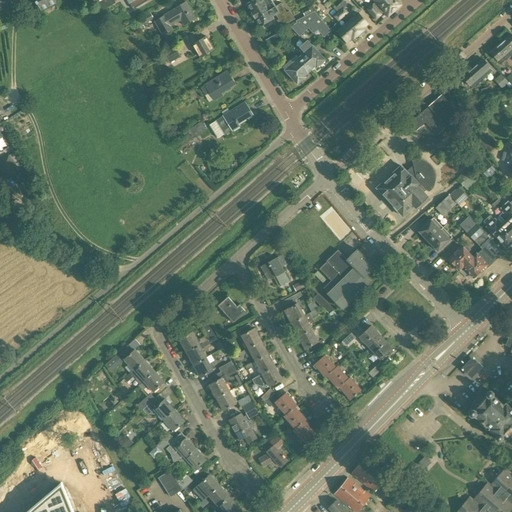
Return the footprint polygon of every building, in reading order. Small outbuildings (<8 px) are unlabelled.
[(0,0),(0,11),(16,5),(13,0),(0,0)] [(57,2),(55,0),(34,0),(41,11),(57,2)] [(253,0),(247,4),(255,18),(260,26),(273,19),(272,17),(276,15),(279,20),(277,21),(281,26),(294,19),(289,11),(286,13),(280,3),(275,6),(271,0),(253,0)] [(374,0),(376,2),(373,5),(377,9),(387,0),(374,0)] [(387,0),(377,9),(381,14),(385,11),(388,15),(399,5),(394,0),(387,0)] [(174,9),(154,21),(163,36),(173,30),(170,26),(181,20),(184,26),(195,19),(185,2),(174,9)] [(367,10),(371,14),(377,9),(373,5),(367,10)] [(310,12),(308,7),(302,10),(304,15),(310,12)] [(343,7),(338,12),(344,18),(349,13),(343,7)] [(375,19),(381,14),(377,9),(371,14),(375,19)] [(142,17),(145,23),(154,18),(151,12),(142,17)] [(295,21),(297,22),(305,31),(308,28),(313,34),(317,30),(324,37),(331,31),(314,12),(295,21)] [(344,18),(338,12),(334,16),(339,22),(344,18)] [(368,24),(358,13),(348,23),(358,34),(365,28),(364,27),(368,24)] [(305,31),(297,22),(291,27),(299,37),(305,31)] [(358,34),(348,23),(337,32),(347,43),(350,39),(351,40),(358,34)] [(265,38),(266,40),(268,44),(279,38),(276,32),(265,38)] [(511,35),(511,34),(500,43),(511,55),(511,54),(511,35)] [(193,44),(197,51),(200,57),(214,49),(206,36),(193,44)] [(305,53),(299,58),(309,70),(315,65),(317,67),(324,60),(307,41),(300,47),(305,53)] [(500,43),(490,52),(497,61),(498,60),(501,64),(511,55),(500,43)] [(169,63),(181,56),(175,46),(162,53),(169,63)] [(309,70),(299,58),(293,64),(290,61),(282,67),(297,84),(305,77),(303,76),(309,70)] [(482,59),(472,68),(482,80),(492,71),(489,68),(490,67),(482,59)] [(482,80),(472,68),(462,77),(469,86),(470,85),(472,88),(482,80)] [(234,84),(231,78),(227,72),(205,86),(202,88),(205,94),(209,92),(214,100),(222,96),(220,93),(234,84)] [(501,89),(509,82),(502,74),(493,81),(501,89)] [(483,96),(491,93),(489,87),(481,90),(483,96)] [(463,89),(458,92),(462,102),(468,100),(463,89)] [(454,108),(442,95),(428,107),(430,109),(427,111),(425,109),(425,110),(415,118),(409,123),(416,131),(426,122),(437,135),(453,121),(447,114),(454,108)] [(223,116),(216,121),(209,125),(218,138),(224,134),(232,130),(239,126),(238,124),(252,115),(245,102),(223,116)] [(177,143),(180,148),(207,130),(201,122),(188,131),(190,134),(177,143)] [(0,131),(0,151),(8,147),(0,131)] [(494,149),(483,134),(478,138),(489,153),(494,149)] [(482,156),(477,150),(473,154),(477,159),(482,156)] [(0,158),(0,168),(5,179),(18,172),(9,154),(0,158)] [(412,159),(413,165),(406,172),(401,166),(376,188),(402,216),(414,206),(415,208),(427,197),(425,194),(428,191),(429,192),(428,190),(429,189),(430,188),(431,186),(432,185),(433,183),(433,182),(433,180),(434,179),(434,177),(433,175),(433,174),(433,172),(432,170),(431,169),(430,168),(429,166),(428,165),(427,164),(425,163),(424,162),(423,162),(421,161),(419,161),(418,160),(416,160),(414,160),(413,161),(412,159)] [(487,176),(490,174),(494,170),(485,159),(477,166),(487,176)] [(26,179),(30,176),(26,169),(22,171),(26,179)] [(478,181),(472,174),(461,184),(467,191),(478,181)] [(450,196),(456,203),(459,206),(468,197),(458,187),(450,196)] [(456,203),(450,196),(449,195),(435,208),(442,216),(456,203)] [(511,203),(511,205),(510,205),(508,202),(501,208),(504,211),(503,212),(509,218),(508,219),(511,224),(511,203)] [(509,218),(503,212),(499,216),(505,222),(501,226),(506,231),(505,231),(511,238),(511,224),(508,219),(509,218)] [(467,233),(477,224),(466,213),(456,222),(467,233)] [(506,231),(501,226),(500,226),(494,220),(490,216),(483,222),(488,226),(487,227),(506,247),(511,241),(511,238),(505,231),(506,231)] [(428,241),(443,227),(433,218),(419,232),(428,241)] [(489,238),(477,224),(467,233),(479,246),(489,238)] [(443,227),(428,241),(438,251),(452,237),(443,227)] [(472,257),(458,270),(459,271),(464,276),(468,273),(474,279),(502,251),(489,238),(480,247),(482,249),(477,253),(472,257)] [(458,270),(472,257),(468,252),(471,250),(466,245),(463,248),(462,246),(448,259),(458,270)] [(357,250),(347,260),(338,250),(326,261),(327,262),(319,269),(325,275),(331,281),(324,288),(329,293),(328,294),(343,309),(370,283),(365,277),(374,268),(357,250)] [(260,267),(268,281),(274,278),(279,287),(290,280),(285,271),(284,271),(282,267),(287,264),(286,262),(291,259),(287,252),(260,267)] [(293,286),(295,291),(296,291),(306,286),(303,280),(293,286)] [(286,309),(297,303),(295,300),(302,296),(300,292),(282,301),(285,306),(286,309)] [(331,313),(333,310),(334,310),(318,293),(313,298),(329,315),(331,313)] [(218,305),(233,323),(246,311),(239,304),(237,307),(228,296),(218,305)] [(297,303),(286,309),(284,310),(291,323),(305,316),(297,303)] [(305,316),(291,323),(298,336),(311,329),(307,322),(312,320),(311,318),(318,314),(315,310),(305,316)] [(186,352),(202,343),(209,339),(215,336),(207,321),(201,324),(207,335),(199,339),(200,341),(197,342),(192,332),(179,339),(186,352)] [(252,330),(248,324),(231,333),(233,337),(240,334),(241,336),(248,348),(261,341),(254,328),(252,330)] [(340,330),(344,335),(348,330),(345,326),(340,330)] [(370,348),(381,337),(371,326),(359,337),(370,348)] [(311,329),(298,336),(305,349),(310,346),(312,352),(324,345),(321,339),(318,341),(311,329)] [(355,337),(352,334),(351,333),(341,342),(346,346),(355,337)] [(381,337),(370,348),(380,359),(386,353),(388,355),(393,350),(381,337)] [(261,341),(248,348),(238,354),(240,357),(245,355),(246,358),(252,355),(255,361),(268,354),(261,341)] [(205,347),(202,343),(186,352),(193,365),(206,357),(201,349),(205,347)] [(134,370),(145,360),(135,350),(133,351),(129,346),(120,354),(134,370)] [(255,361),(245,366),(247,370),(257,365),(262,374),(275,367),(268,354),(255,361)] [(123,362),(117,355),(116,355),(105,365),(111,373),(123,362)] [(325,377),(337,366),(336,367),(325,355),(314,364),(325,377)] [(213,370),(206,357),(193,365),(200,377),(213,370)] [(145,360),(134,370),(130,374),(130,373),(124,379),(127,383),(133,378),(132,378),(133,377),(140,384),(154,371),(145,360)] [(385,367),(380,362),(368,373),(373,378),(385,367)] [(228,368),(221,372),(210,378),(213,383),(209,385),(216,398),(229,391),(225,383),(228,381),(225,375),(235,369),(233,365),(228,368)] [(348,378),(337,366),(325,377),(327,376),(338,388),(350,377),(348,378)] [(275,367),(262,374),(253,378),(256,383),(266,386),(268,385),(269,387),(282,379),(275,367)] [(154,371),(140,384),(138,385),(143,390),(148,386),(153,392),(164,382),(154,371)] [(496,382),(502,388),(509,381),(503,375),(496,382)] [(361,390),(350,377),(338,388),(338,389),(339,387),(350,400),(361,390)] [(261,398),(265,402),(275,393),(270,388),(261,398)] [(229,391),(216,398),(223,411),(236,404),(229,391)] [(486,393),(486,396),(487,396),(474,410),(474,409),(471,410),(469,412),(469,415),(471,417),(474,417),(474,416),(496,436),(495,436),(496,439),(498,441),(501,441),(503,439),(502,436),(502,435),(511,423),(511,409),(505,403),(503,406),(493,396),(493,395),(493,393),(491,391),(488,391),(486,393)] [(143,409),(155,399),(150,393),(137,406),(141,411),(143,409)] [(297,405),(286,393),(285,393),(280,398),(275,393),(265,402),(270,407),(275,402),(285,415),(284,416),(297,405)] [(159,395),(155,399),(143,409),(147,413),(155,414),(157,412),(164,420),(174,410),(165,399),(164,400),(159,395)] [(240,407),(252,400),(249,395),(237,401),(240,407)] [(242,406),(247,415),(256,410),(251,401),(242,406)] [(297,406),(297,405),(284,416),(295,428),(293,430),(306,419),(295,407),(297,406)] [(184,421),(174,410),(164,420),(173,431),(184,421)] [(248,443),(257,438),(251,428),(255,426),(251,419),(248,421),(245,416),(243,417),(241,413),(229,420),(240,440),(245,437),(248,443)] [(306,420),(306,419),(293,430),(304,443),(315,433),(305,421),(306,420)] [(283,440),(287,444),(294,438),(290,433),(283,440)] [(161,451),(165,447),(174,439),(170,434),(156,446),(161,451)] [(287,461),(277,449),(284,443),(277,435),(270,442),(273,446),(266,452),(268,453),(259,459),(263,467),(274,460),(280,467),(287,461)] [(119,443),(125,450),(132,444),(125,437),(119,443)] [(181,462),(196,449),(186,438),(183,440),(180,437),(167,449),(171,454),(174,462),(177,460),(177,461),(179,460),(181,462)] [(206,460),(196,449),(181,462),(185,467),(190,463),(195,469),(206,460)] [(358,465),(381,484),(388,476),(365,456),(358,465)] [(381,484),(358,465),(351,473),(374,493),(381,484)] [(421,471),(415,465),(408,471),(414,477),(421,471)] [(511,473),(505,468),(491,485),(487,483),(473,500),(470,497),(456,511),(507,511),(511,507),(511,473)] [(183,489),(178,483),(170,470),(158,478),(170,498),(183,489)] [(187,475),(178,483),(183,489),(192,480),(187,475)] [(203,500),(219,486),(210,475),(193,489),(203,500)] [(347,478),(340,486),(363,505),(370,497),(347,478)] [(197,485),(192,480),(183,489),(188,494),(197,485)] [(25,511),(73,511),(61,482),(25,511)] [(229,496),(219,486),(203,500),(204,501),(205,499),(209,496),(218,506),(229,496)] [(357,511),(363,505),(340,486),(333,494),(354,511),(357,511)] [(214,510),(215,511),(233,511),(239,507),(229,496),(218,506),(214,510)] [(203,500),(198,504),(202,508),(209,502),(205,499),(204,501),(203,500)] [(348,511),(337,500),(329,508),(332,511),(348,511)] [(412,511),(416,511),(421,507),(414,501),(408,508),(412,511)]
